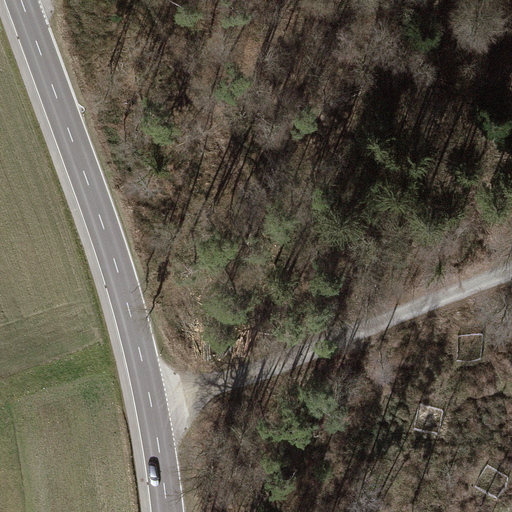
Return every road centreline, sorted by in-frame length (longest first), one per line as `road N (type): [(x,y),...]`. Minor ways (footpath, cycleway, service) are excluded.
road 1 (secondary): [(21,0),(119,270),(152,399),(169,511)]
road 2 (track): [(152,399),(233,380),(511,271)]
